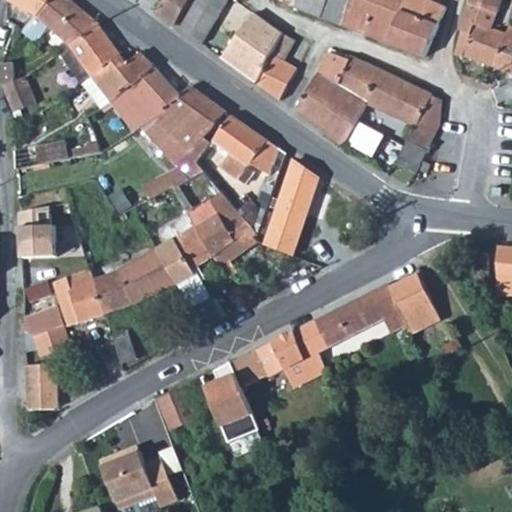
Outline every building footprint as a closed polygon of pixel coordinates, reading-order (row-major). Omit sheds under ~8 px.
[(11,0),(37,14),(49,0),(11,0)] [(49,0),(37,14),(22,31),(36,43),(48,27),(69,46),(100,25),(80,8),(69,0),(49,0)] [(164,0),(156,12),(175,26),(188,0),(164,0)] [(198,0),(181,30),(205,45),(229,0),(198,0)] [(294,0),(293,3),(292,7),(425,58),(445,8),(426,0),(294,0)] [(462,33),(471,36),(476,26),(490,30),(502,0),(470,0),(471,0),(462,21),(462,33)] [(283,34),(254,15),(223,61),(257,85),(274,55),(272,54),(283,34)] [(504,22),(499,33),(507,36),(511,25),(504,22)] [(100,25),(69,46),(93,79),(121,56),(100,25)] [(507,36),(494,67),(511,74),(511,26),(511,25),(507,36)] [(471,38),(461,35),(455,56),(463,59),(464,56),(494,67),(507,36),(499,33),(490,30),(476,26),(471,36),(471,38)] [(283,34),(272,54),(274,55),(285,62),(296,42),(283,34)] [(69,46),(60,53),(81,86),(93,79),(69,46)] [(93,79),(85,86),(103,109),(112,104),(120,97),(129,88),(133,85),(134,86),(154,69),(140,53),(127,65),(121,56),(93,79)] [(297,114),(346,146),(367,104),(384,72),(352,56),(349,61),(329,54),(297,114)] [(274,55),(257,85),(281,101),(297,69),(285,62),(274,55)] [(13,63),(1,64),(3,87),(4,87),(16,81),(13,63)] [(133,85),(129,88),(158,119),(181,97),(154,69),(134,86),(133,85)] [(384,72),(367,104),(415,128),(399,166),(416,174),(442,124),(442,100),(384,72)] [(16,81),(4,87),(14,112),(38,103),(26,77),(16,81)] [(181,97),(158,119),(189,153),(210,133),(228,113),(191,87),(181,97)] [(129,88),(120,97),(145,126),(158,119),(129,88)] [(232,116),(213,142),(248,168),(251,164),(270,175),(279,150),(232,116)] [(158,119),(145,126),(179,163),(189,153),(158,119)] [(67,142),(38,148),(41,164),(70,159),(67,142)] [(38,148),(16,153),(18,169),(41,164),(38,148)] [(296,162),(266,245),(294,256),(320,179),(296,162)] [(173,175),(179,186),(206,173),(198,163),(191,172),(188,169),(173,175)] [(179,186),(173,189),(187,214),(213,257),(217,261),(228,279),(234,274),(228,263),(258,241),(259,236),(206,173),(179,186)] [(51,205),(21,212),(25,258),(59,259),(58,226),(52,225),(51,205)] [(166,244),(157,249),(177,284),(179,286),(197,275),(202,283),(208,279),(200,265),(213,257),(187,214),(159,232),(166,244)] [(119,271),(96,281),(107,314),(134,305),(177,284),(157,249),(119,271)] [(491,256),(477,256),(478,282),(492,281),(491,256)] [(93,270),(92,271),(56,282),(71,326),(107,314),(96,281),(93,270)] [(197,275),(179,286),(194,310),(211,300),(202,283),(197,275)] [(421,275),(392,288),(404,312),(414,334),(443,320),(421,275)] [(357,303),(317,322),(331,349),(369,328),(404,312),(392,288),(391,285),(357,303)] [(211,300),(194,310),(203,330),(223,318),(213,299),(211,300)] [(58,307),(25,319),(26,333),(34,336),(36,336),(65,326),(58,307)] [(317,322),(258,351),(272,377),(289,368),(297,385),(329,370),(323,352),(331,349),(317,322)] [(65,326),(36,336),(42,356),(71,346),(65,326)] [(129,330),(113,336),(123,364),(138,358),(129,330)] [(258,351),(253,354),(265,376),(272,377),(258,351)] [(253,354),(236,361),(245,385),(265,376),(253,354)] [(57,367),(27,368),(28,413),(53,412),(58,410),(57,367)] [(246,387),(213,400),(230,442),(263,429),(246,387)] [(187,389),(162,399),(174,430),(199,419),(187,389)] [(153,402),(135,411),(148,444),(167,436),(153,402)] [(121,458),(142,450),(139,444),(119,452),(121,458)] [(119,452),(102,459),(121,508),(158,493),(162,505),(179,498),(163,456),(147,462),(142,450),(121,458),(119,452)]
